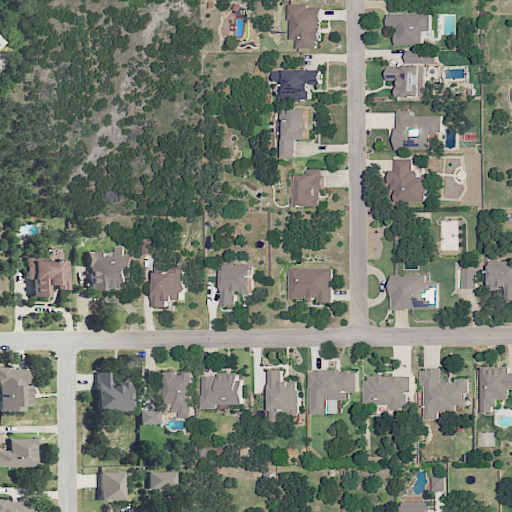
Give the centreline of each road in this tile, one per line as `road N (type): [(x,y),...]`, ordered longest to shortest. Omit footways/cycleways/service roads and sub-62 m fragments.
road 1 (residential): [(0,341),(511,334)]
road 2 (residential): [(358,336),(353,0)]
road 3 (residential): [(69,511),(67,340)]
